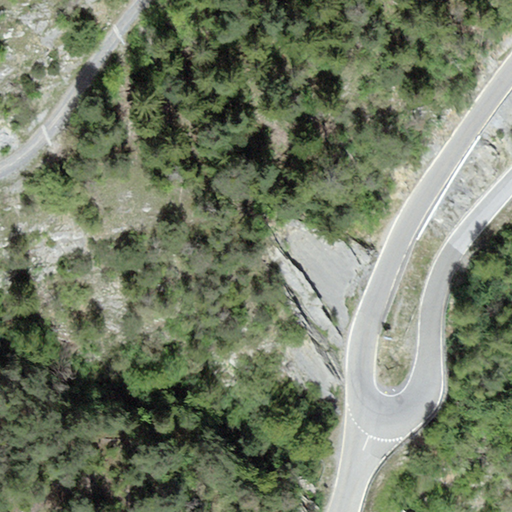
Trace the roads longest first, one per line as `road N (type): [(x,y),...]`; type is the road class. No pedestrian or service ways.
road 1 (tertiary): [(373,422),(361,409),(360,363),(384,275),(426,191),(511,71)]
road 2 (tertiary): [(511,181),(438,277),(420,401),(402,418),(373,422)]
road 3 (track): [(132,0),(0,157)]
